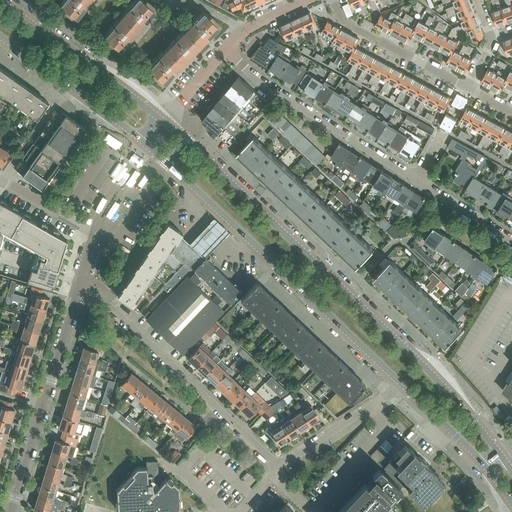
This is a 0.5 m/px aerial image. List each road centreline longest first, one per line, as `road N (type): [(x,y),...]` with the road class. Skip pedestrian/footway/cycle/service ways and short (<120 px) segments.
road 1 (tertiary): [(500,454),(431,372),(162,120)]
road 2 (tertiary): [(144,142),(402,385)]
road 3 (residential): [(276,463),(80,280)]
road 4 (residential): [(9,511),(80,280)]
road 5 (residential): [(225,50),(265,85),(417,181)]
road 6 (tertiary): [(162,120),(0,0)]
road 7 (tertiary): [(0,37),(144,142)]
road 8 (residential): [(468,88),(344,20),(331,0)]
road 9 (residential): [(402,385),(276,463)]
